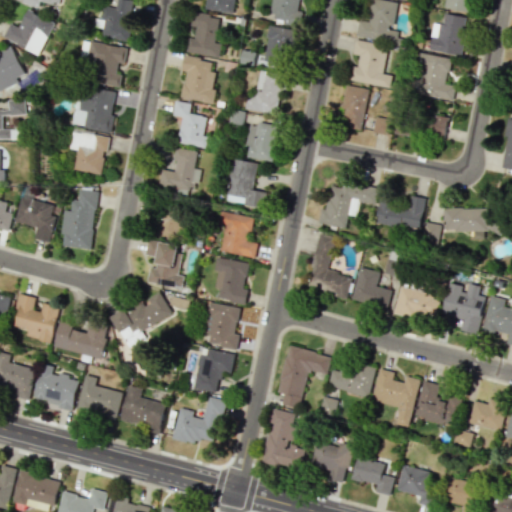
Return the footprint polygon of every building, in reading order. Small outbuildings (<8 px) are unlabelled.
[(39,8),(41,0),(60,7),(62,0),(22,0),(22,2),(39,8)] [(101,36),(127,41),(135,1),(131,0),(116,0),(115,8),(102,6),(98,25),(103,27),(101,36)] [(234,0),(206,0),(205,9),(233,12),(234,0)] [(299,24),(301,10),(297,10),(298,0),(270,0),(267,19),(299,24)] [(397,3),(384,0),(370,0),(366,21),(359,20),(355,36),(396,45),(398,31),(391,30),(397,3)] [(471,0),(444,0),(443,8),(469,12),(471,0)] [(40,54),(54,21),(27,9),(19,27),(9,23),(3,38),(40,54)] [(218,57),(226,18),(194,12),(187,51),(218,57)] [(429,52),(461,54),(463,15),(443,14),(443,24),(431,23),(429,52)] [(281,67),(285,46),(293,48),(296,30),(268,25),(261,64),(281,67)] [(119,86),(121,74),(116,73),(118,62),(124,63),(126,47),(83,40),(79,62),(95,65),(92,82),(119,86)] [(349,80),(389,88),(391,75),(382,73),(387,46),(355,40),(352,54),(359,55),(356,66),(352,65),(349,80)] [(450,58),(417,52),(413,69),(422,71),(420,80),(414,79),(412,92),(452,100),(455,86),(445,85),(450,58)] [(181,97),(213,103),(215,90),(211,89),(215,71),(210,71),(211,61),(184,56),(181,70),(186,71),(181,97)] [(275,114),(280,91),(285,92),(288,75),(256,69),(249,109),(275,114)] [(360,130),(368,89),(345,84),(340,109),(346,110),(342,126),(360,130)] [(114,92),(82,86),(78,110),(84,111),(82,122),(75,121),(74,124),(110,131),(113,115),(110,115),(114,92)] [(0,138),(10,138),(10,129),(2,129),(2,115),(25,115),(25,100),(7,100),(7,110),(0,109),(0,138)] [(191,103),(175,101),(173,116),(181,116),(178,142),(206,146),(207,137),(203,136),(206,115),(189,113),(191,103)] [(426,114),(423,135),(445,138),(448,117),(426,114)] [(388,135),(392,119),(375,116),(372,132),(388,135)] [(412,137),(416,120),(397,116),(394,133),(412,137)] [(501,167),(511,168),(511,118),(509,118),(501,167)] [(272,162),(278,127),(251,122),(244,157),(272,162)] [(225,200),(261,207),(264,192),(252,189),(258,163),(233,158),(225,200)] [(346,227),(348,214),(357,216),(359,202),(375,204),(377,188),(342,183),(341,187),(330,185),(327,209),(321,208),(318,223),(346,227)] [(91,249),(98,191),(79,189),(78,200),(72,199),(70,210),(65,209),(60,245),(91,249)] [(15,221),(37,226),(34,238),(50,242),(59,204),(21,195),(15,221)] [(419,229),(425,198),(411,195),(409,203),(380,197),(376,221),(419,229)] [(0,227),(9,230),(13,212),(6,211),(7,203),(0,201),(0,227)] [(503,231),(502,208),(443,208),(444,231),(503,231)] [(252,216),(221,211),(219,225),(225,226),(220,251),(254,257),(257,243),(248,241),(252,216)] [(182,235),(181,215),(157,216),(158,236),(182,235)] [(439,244),(441,223),(424,222),(423,243),(439,244)] [(326,270),(334,237),(319,233),(307,287),(347,296),(352,276),(326,270)] [(181,253),(177,252),(178,244),(147,239),(144,255),(156,257),(155,268),(149,267),(147,282),(181,288),(183,275),(177,274),(181,253)] [(248,262),(216,256),(213,271),(217,271),(214,288),(219,289),(217,299),(245,304),(247,288),(244,287),(248,262)] [(351,300),(387,309),(392,289),(376,286),(379,271),(359,267),(351,300)] [(442,314),(463,318),(461,329),(477,332),(484,295),(479,294),(480,285),(466,283),(466,285),(449,282),(442,314)] [(433,299),(435,293),(400,285),(394,312),(434,321),(439,300),(433,299)] [(123,340),(172,314),(160,291),(145,299),(144,298),(111,315),(123,340)] [(0,315),(4,317),(11,297),(0,293),(0,315)] [(51,342),(59,307),(42,304),(41,311),(33,309),(35,297),(18,293),(14,310),(17,310),(13,326),(27,329),(25,337),(51,342)] [(511,308),(504,307),(505,299),(490,295),(483,328),(507,334),(505,343),(511,344),(511,308)] [(204,333),(209,333),(208,344),(237,348),(238,333),(236,333),(239,307),(208,303),(204,333)] [(53,346),(101,358),(108,330),(88,325),(87,329),(59,322),(53,346)] [(277,392),(283,393),(281,404),(299,408),(308,370),(327,374),(331,355),(287,345),(277,392)] [(193,388),(216,392),(220,370),(231,372),(234,353),(200,347),(193,388)] [(9,362),(11,354),(0,351),(0,385),(16,389),(14,396),(29,400),(36,368),(9,362)] [(369,396),(375,370),(334,360),(328,386),(369,396)] [(34,400),(73,408),(79,378),(52,373),(53,366),(41,364),(34,400)] [(420,379),(406,376),(404,382),(393,380),(395,372),(379,368),(372,400),(399,406),(395,424),(409,427),(420,379)] [(77,410),(117,417),(122,391),(97,386),(99,377),(84,374),(77,410)] [(414,417),(456,426),(461,399),(442,395),(444,386),(422,381),(414,417)] [(120,422),(160,431),(166,404),(141,398),(143,388),(128,385),(120,422)] [(172,439),(196,444),(197,437),(215,441),(224,399),(207,396),(203,418),(193,416),(194,411),(178,407),(172,439)] [(506,401),(489,399),(488,403),(473,401),(469,424),(502,429),(506,401)] [(262,462),(301,469),(305,448),(288,445),(294,412),(272,408),(262,462)] [(339,447),(317,441),(311,465),(331,470),(329,479),(344,483),(354,443),(341,440),(339,447)] [(390,495),(394,477),(383,474),(385,463),(356,458),(352,479),(377,484),(375,492),(390,495)] [(16,467),(1,464),(0,468),(0,506),(7,508),(16,467)] [(396,489),(420,496),(418,503),(427,506),(436,474),(403,464),(396,489)] [(60,481),(19,470),(12,502),(24,505),(26,498),(54,505),(60,481)] [(469,507),(476,484),(450,477),(444,499),(469,507)] [(511,511),(511,487),(496,484),(490,511),(511,511)] [(91,511),(93,507),(103,509),(107,492),(91,488),(89,498),(62,491),(57,511),(91,511)] [(106,511),(148,511),(149,506),(129,502),(129,498),(118,496),(114,511),(110,511),(107,511),(106,511)]
